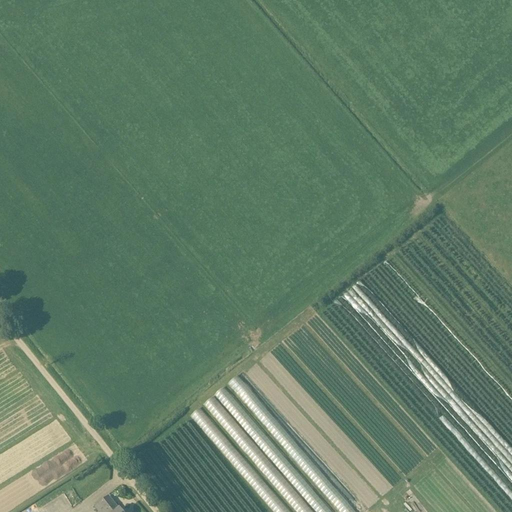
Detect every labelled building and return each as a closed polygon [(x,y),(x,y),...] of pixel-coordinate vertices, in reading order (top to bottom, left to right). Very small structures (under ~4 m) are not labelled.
[(346,329),(511,486),(511,450),(458,400),(467,391),(461,385),(482,363),(412,297),(408,302),(457,348),(454,352),(466,364),(455,375),(449,369),(446,372),(441,368),(446,363),(420,338),(419,339),(358,281),(341,299),(346,304),(350,299),(363,311),(346,329)] [(271,416),(236,375),(228,382),(263,423),(271,416)] [(244,419),(248,423),(252,419),(223,387),(214,394),(240,423),(244,419)] [(235,435),(241,429),(211,397),(205,403),(235,435)] [(190,416),(219,446),(227,438),(198,408),(190,416)] [(63,493),(72,507),(80,501),(71,488),(63,493)] [(122,511),(120,509),(119,509),(109,496),(95,507),(98,511),(122,511)] [(340,511),(355,511),(345,501),(337,509),(340,511)]
